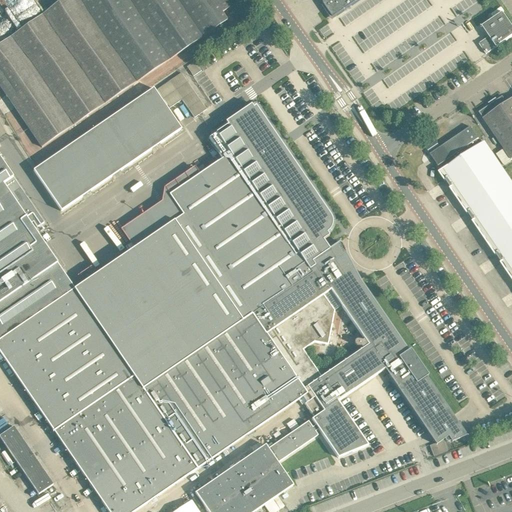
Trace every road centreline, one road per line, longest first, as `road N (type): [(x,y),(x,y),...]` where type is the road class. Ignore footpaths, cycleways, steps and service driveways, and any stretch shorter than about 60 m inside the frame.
road 1 (unclassified): [(511,347),(379,152)]
road 2 (unclassified): [(379,152),(274,0)]
road 3 (unclassified): [(350,511),(511,446)]
road 4 (unclassified): [(379,152),(511,63)]
road 5 (unknown): [(0,386),(91,511)]
